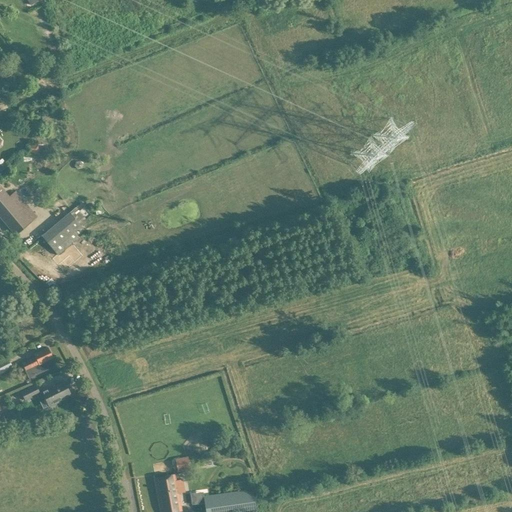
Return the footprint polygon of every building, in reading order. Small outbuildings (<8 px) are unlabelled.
[(37,143),(27,144),(28,154),(38,153),(37,143)] [(0,180),(12,170),(11,169),(20,162),(20,161),(21,160),(18,157),(15,153),(0,166),(0,180)] [(0,185),(0,216),(16,235),(37,217),(15,191),(9,196),(0,185)] [(61,219),(41,236),(57,254),(52,259),(63,272),(82,256),(72,243),(85,231),(83,229),(81,226),(87,221),(75,208),(70,213),(70,212),(61,219)] [(35,357),(22,363),(25,369),(25,370),(29,379),(55,366),(51,358),(53,358),(48,347),(39,352),(34,354),(35,357)] [(0,362),(0,373),(12,367),(7,359),(0,362)] [(41,391),(49,406),(64,399),(63,397),(71,394),(64,381),(48,389),(47,388),(41,391)] [(36,385),(21,392),(25,400),(39,393),(36,385)] [(176,459),(178,471),(190,468),(188,457),(176,459)] [(183,479),(176,480),(175,474),(155,478),(161,511),(181,511),(178,493),(185,492),(183,479)] [(203,496),(205,511),(256,511),(253,489),(203,496)]
